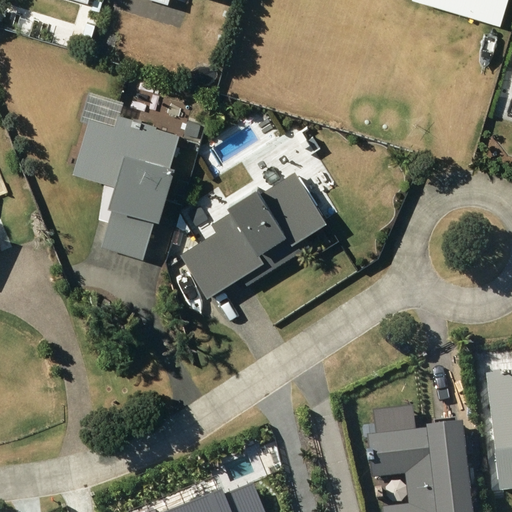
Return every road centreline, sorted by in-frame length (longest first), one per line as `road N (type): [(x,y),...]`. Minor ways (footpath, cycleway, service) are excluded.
road 1 (residential): [(0,483),(72,471),(160,439),(414,277)]
road 2 (residential): [(414,277),(409,238),(429,204),(467,190),(511,211)]
